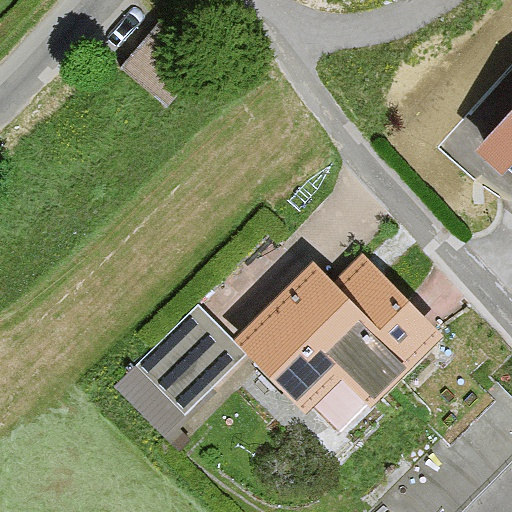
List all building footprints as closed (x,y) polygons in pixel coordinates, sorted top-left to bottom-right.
[(207,69),(160,28),(120,78),(168,115),(207,69)] [(511,107),(478,146),(511,176),(511,107)] [(311,262),(235,338),(246,348),(305,408),(342,371),(371,400),(441,330),(365,254),(334,285),(311,262)] [(246,348),(235,338),(198,301),(115,384),(163,431),(246,348)] [(511,402),(488,379),(358,511),(455,511),(511,454),(511,402)]
